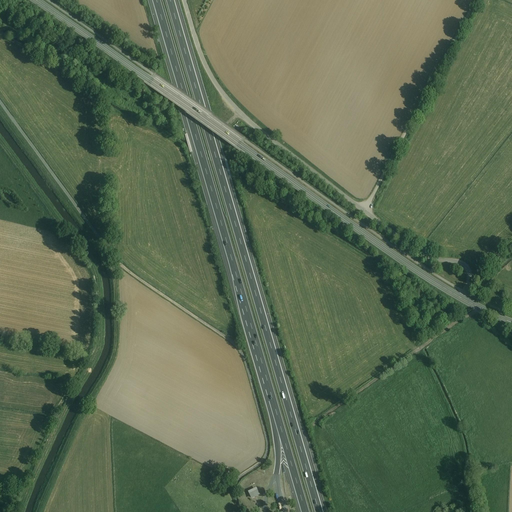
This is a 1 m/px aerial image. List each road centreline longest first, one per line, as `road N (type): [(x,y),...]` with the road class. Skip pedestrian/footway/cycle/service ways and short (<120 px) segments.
road 1 (motorway): [(318,511),(169,0)]
road 2 (secondary): [(462,299),(34,0)]
road 3 (motorway): [(155,0),(277,422)]
road 4 (unclassified): [(462,299),(470,277),(464,264),(426,255),(226,98),(185,0)]
road 5 (track): [(241,511),(234,479),(268,449),(244,353),(113,256)]
road 6 (track): [(475,0),(364,210)]
road 7 (track): [(480,308),(311,426)]
road 8 (track): [(113,256),(0,101)]
